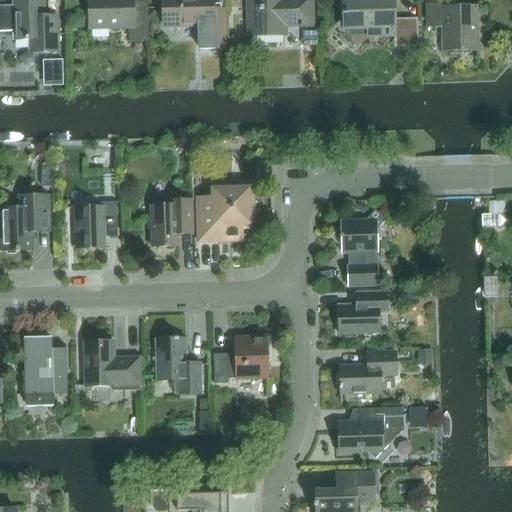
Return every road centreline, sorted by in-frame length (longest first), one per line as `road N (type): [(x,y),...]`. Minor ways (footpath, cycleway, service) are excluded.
road 1 (residential): [(297,292),(295,181),(511,176)]
road 2 (residential): [(0,300),(297,292)]
road 3 (residential): [(272,511),(278,469),(300,420),(297,292)]
